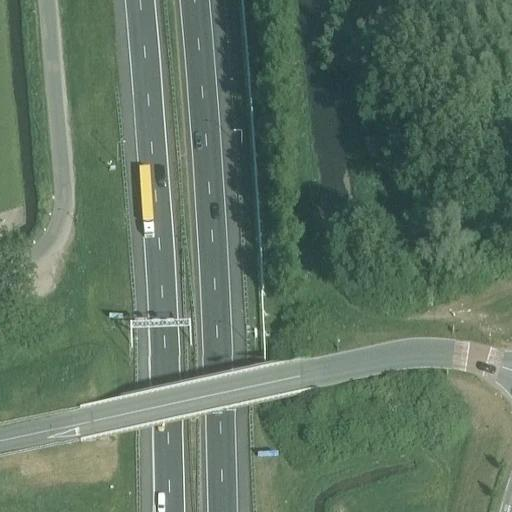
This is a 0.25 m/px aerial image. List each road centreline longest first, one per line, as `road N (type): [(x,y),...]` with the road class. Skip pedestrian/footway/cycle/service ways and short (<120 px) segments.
road 1 (tertiary): [(0,441),(400,357),(452,354),(511,370)]
road 2 (motorway): [(141,0),(166,327),(170,511)]
road 3 (motorway): [(223,511),(216,277),(194,0)]
road 4 (unclassified): [(0,281),(51,243),(63,215),(48,0)]
